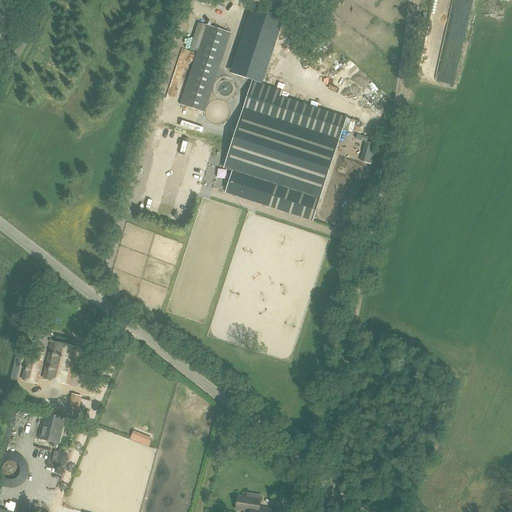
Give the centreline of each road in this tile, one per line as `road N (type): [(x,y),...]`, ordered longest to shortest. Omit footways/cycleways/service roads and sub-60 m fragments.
road 1 (track): [(416,0),(327,483)]
road 2 (tertiary): [(362,511),(0,223)]
